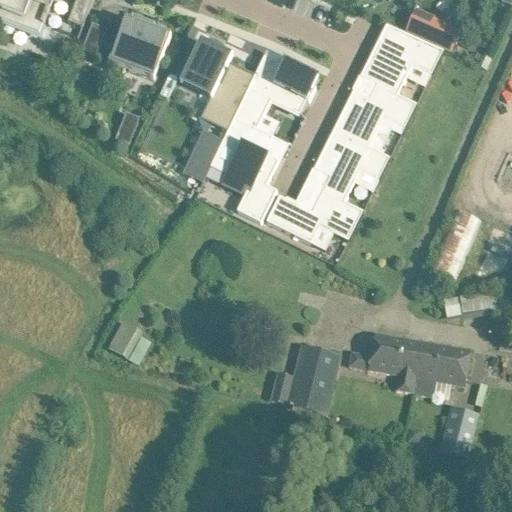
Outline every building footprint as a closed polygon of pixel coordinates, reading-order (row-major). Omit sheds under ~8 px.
[(1,0),(0,4),(0,22),(39,37),(43,28),(44,28),(50,11),(53,0),(1,0)] [(77,0),(68,25),(82,30),(93,2),(87,0),(77,0)] [(379,6),(374,17),(397,27),(404,12),(393,7),(391,11),(379,6)] [(417,11),(407,36),(442,51),(452,27),(417,11)] [(109,65),(154,82),(171,38),(153,31),(155,26),(132,17),(130,22),(126,21),(109,65)] [(96,60),(107,31),(93,26),(81,55),(96,60)] [(452,27),(442,51),(452,56),(463,32),(452,27)] [(380,43),(361,80),(377,88),(398,98),(406,82),(413,69),(431,79),(444,54),(387,28),(386,31),(387,32),(387,31),(408,40),(401,54),(381,44),(381,43),(380,43)] [(200,44),(185,79),(214,92),(210,101),(211,102),(208,109),(235,121),(256,79),(230,67),(234,60),(200,44)] [(235,121),(235,123),(257,133),(271,105),(300,119),(307,104),(309,105),(316,91),(314,91),(319,81),(285,64),(274,86),(257,78),(256,79),(235,121)] [(354,95),(334,134),(371,152),(386,122),(405,131),(417,108),(398,98),(377,88),(370,103),(354,95)] [(226,178),(223,186),(246,198),(245,201),(244,203),(238,216),(261,227),(277,195),(267,190),(271,180),(272,180),(273,180),(274,179),(272,178),(278,167),(279,168),(280,166),(264,158),(273,141),(290,150),(291,150),(291,149),(289,148),(289,149),(274,141),(273,141),(257,133),(235,123),(229,134),(226,141),(241,148),(227,177),(226,178)] [(331,140),(315,173),(330,181),(323,195),(345,206),(354,187),(361,174),(379,183),(379,184),(390,162),(379,156),(371,152),(334,134),(331,140)] [(202,139),(183,178),(203,187),(211,171),(212,169),(222,148),(202,139)] [(280,201),(267,226),(311,248),(312,248),(320,231),(334,238),(349,245),(363,215),(345,206),(323,195),(313,217),(297,209),(298,208),(296,207),(295,209),(288,205),(289,203),(287,202),(287,204),(286,203),(280,201)] [(479,223),(452,212),(425,280),(451,291),(479,223)] [(487,295),(460,299),(463,322),(491,318),(487,295)] [(123,326),(108,352),(128,363),(143,336),(123,326)] [(368,373),(368,375),(397,381),(394,394),(411,397),(420,345),(375,338),(371,357),(368,373)] [(420,345),(411,397),(434,402),(437,388),(467,394),(470,375),(473,355),(420,345)] [(287,409),(326,419),(341,360),(302,350),(287,409)] [(440,454),(468,461),(479,417),(451,410),(440,454)]
